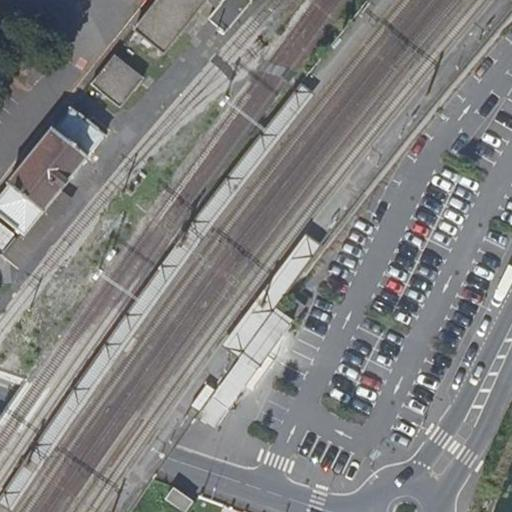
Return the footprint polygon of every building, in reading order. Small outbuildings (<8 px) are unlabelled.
[(163,55),(206,2),(203,0),(158,0),(133,31),(163,55)] [(221,0),(207,0),(206,2),(217,11),(224,2),(221,0)] [(250,0),(221,0),(224,2),(217,11),(210,19),(225,32),(251,1),(250,0)] [(146,57),(126,44),(120,53),(139,67),(146,57)] [(114,55),(90,84),(91,85),(119,108),(143,79),(114,55)] [(24,57),(14,70),(28,81),(37,67),(24,57)] [(25,457),(0,495),(0,507),(6,511),(10,511),(101,377),(191,254),(312,98),(297,86),(214,190),(113,327),(70,390),(25,457)] [(0,216),(23,235),(43,210),(48,204),(52,199),(71,174),(106,131),(74,105),(72,103),(53,127),(51,125),(35,145),(28,153),(8,179),(6,181),(9,184),(0,195),(0,216)] [(18,270),(66,210),(52,199),(43,210),(23,235),(4,259),(18,270)] [(14,234),(0,223),(0,248),(2,250),(14,234)] [(322,249),(302,234),(220,345),(241,360),(274,316),(279,309),(322,249)] [(292,295),(280,309),(295,320),(305,305),(292,295)] [(295,321),(279,309),(274,316),(241,360),(218,392),(202,414),(199,418),(216,430),(223,420),(258,373),(291,328),(295,321)] [(165,500),(183,511),(191,501),(173,488),(165,500)]
